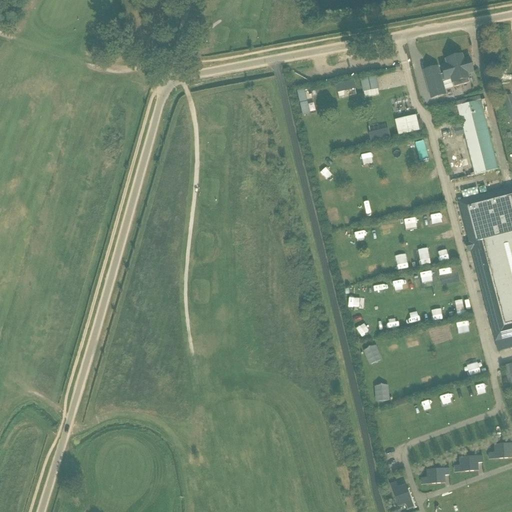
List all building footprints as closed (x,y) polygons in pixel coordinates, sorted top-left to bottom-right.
[(428,79),(432,93),(443,90),(441,82),(451,79),(453,88),(469,83),(466,75),(472,73),(468,59),(463,61),(461,56),(446,61),(447,65),(441,67),(444,75),(439,76),(437,68),(424,72),(426,80),(428,79)] [(361,79),(363,98),(379,96),(376,77),(361,79)] [(338,99),(356,94),(353,80),(334,85),(338,99)] [(301,116),(309,115),(304,89),(297,91),(301,116)] [(480,101),(479,97),(456,103),(457,107),(446,110),(449,120),(450,120),(452,119),(453,123),(452,124),(456,136),(462,135),(473,176),(497,170),(479,101),(480,101)] [(398,136),(419,131),(415,114),(394,120),(398,136)] [(385,123),(368,127),(369,132),(386,128),(385,123)] [(368,133),(370,142),(390,137),(388,128),(368,133)] [(330,182),(331,172),(320,170),(319,180),(330,182)] [(320,192),(324,206),(335,203),(331,189),(320,192)] [(511,196),(460,210),(468,243),(466,243),(469,252),(471,251),(477,277),(494,343),(511,338),(511,196)] [(408,257),(398,259),(400,270),(409,268),(408,257)] [(439,308),(429,310),(431,321),(441,319),(439,308)] [(407,327),(416,325),(415,316),(406,317),(407,327)] [(359,333),(366,328),(360,320),(353,325),(359,333)] [(434,329),(436,339),(444,338),(442,327),(434,329)] [(408,337),(410,347),(418,345),(416,336),(408,337)] [(389,340),(390,356),(400,355),(399,340),(389,340)] [(445,394),(447,404),(459,402),(457,392),(445,394)] [(422,400),(427,420),(441,417),(436,397),(422,400)] [(402,418),(413,414),(410,404),(399,408),(402,418)] [(511,450),(511,444),(511,445),(494,446),(495,460),(511,459),(511,451),(511,450)] [(477,457),(459,459),(461,473),(478,472),(477,464),(482,463),(482,457),(477,458),(477,457)] [(443,470),(426,471),(427,485),(445,484),(444,476),(449,476),(449,469),(443,470)] [(396,484),(390,486),(392,491),(398,507),(411,502),(405,486),(398,489),(396,484)]
